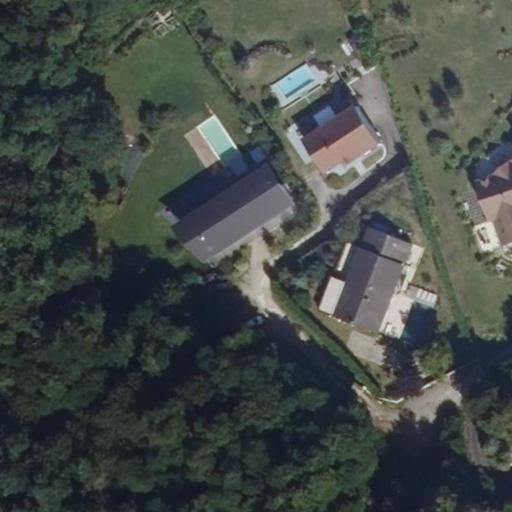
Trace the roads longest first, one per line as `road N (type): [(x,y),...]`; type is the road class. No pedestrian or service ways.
road 1 (track): [(202,511),(461,389)]
road 2 (track): [(441,511),(461,389)]
